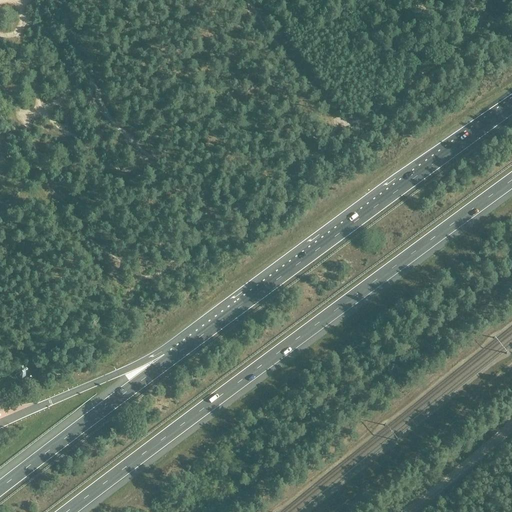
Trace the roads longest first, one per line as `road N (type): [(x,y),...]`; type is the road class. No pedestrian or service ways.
road 1 (motorway): [(70,511),(511,182)]
road 2 (motorway): [(511,107),(165,362)]
road 3 (track): [(337,511),(425,447),(511,366)]
road 4 (motorway): [(165,362),(0,488)]
road 5 (motorway): [(165,362),(50,402)]
